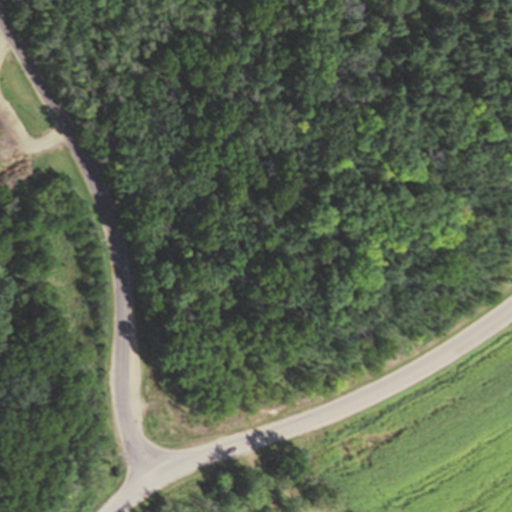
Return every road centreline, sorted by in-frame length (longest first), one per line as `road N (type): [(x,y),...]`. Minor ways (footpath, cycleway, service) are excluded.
road 1 (secondary): [(159,476),(134,425),(123,248),(101,183),(4,0)]
road 2 (secondary): [(159,476),(354,407),(486,334),(511,310)]
